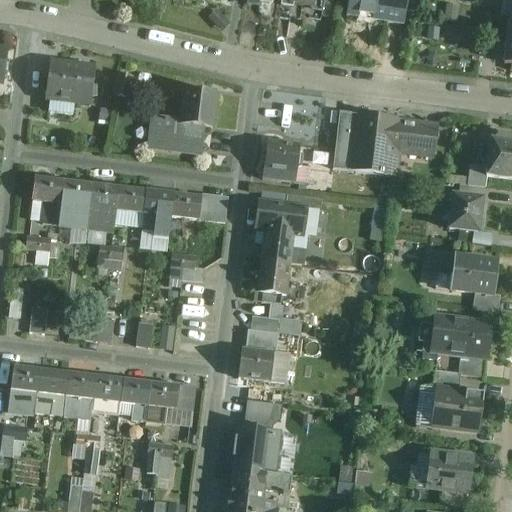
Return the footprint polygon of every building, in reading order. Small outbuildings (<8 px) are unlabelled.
[(259,0),(247,0),(246,6),(259,9),(261,1),(260,1),(259,0)] [(302,0),(281,0),(281,5),(301,8),(302,0)] [(302,0),(301,8),(321,12),(322,12),(324,0),(302,0)] [(337,0),(324,0),(322,12),(321,12),(320,18),(334,21),(337,0)] [(406,0),(349,0),(346,17),(348,18),(349,12),(387,18),(386,24),(402,26),(406,0)] [(511,2),(511,3),(503,2),(501,18),(509,19),(507,34),(511,34),(511,2)] [(511,34),(507,34),(503,65),(511,66),(511,34)] [(94,70),(50,65),(46,101),(89,106),(94,70)] [(120,74),(117,97),(128,99),(131,76),(120,74)] [(217,96),(184,92),(180,122),(180,127),(205,130),(213,131),(217,96)] [(416,125),(339,115),(337,131),(337,133),(335,146),(332,171),(396,179),(399,155),(432,160),(436,128),(431,127),(432,122),(416,120),(416,125)] [(205,130),(180,127),(180,122),(149,118),(144,152),(201,159),(205,130)] [(337,133),(329,132),(328,145),(335,146),(337,133)] [(511,139),(497,138),(496,143),(490,142),(487,169),(486,178),(486,179),(511,181),(511,139)] [(299,147),(267,143),(262,181),(295,186),(299,147)] [(487,169),(469,167),(468,180),(467,188),(485,190),(486,179),(486,178),(487,169)] [(468,180),(455,178),(454,186),(467,188),(468,180)] [(64,183),(36,180),(33,203),(45,204),(61,206),(64,184),(64,183)] [(91,187),(64,183),(64,184),(61,206),(60,216),(58,228),(86,232),(91,187)] [(119,190),(91,187),(86,232),(113,235),(116,213),(119,190)] [(146,193),(119,190),(116,213),(143,216),(146,193)] [(173,196),(146,193),(143,216),(170,219),(173,197),(173,196)] [(201,200),(173,197),(170,219),(198,223),(201,200)] [(321,202),(286,198),(285,209),(304,212),(304,213),(317,214),(320,214),(321,202)] [(481,203),(452,199),(449,231),(477,235),(481,203)] [(227,203),(201,200),(198,223),(225,226),(227,203)] [(61,206),(45,204),(44,214),(60,216),(61,206)] [(285,209),(259,206),(256,233),(263,234),(263,232),(294,236),(294,238),(301,238),(302,232),(304,213),(304,212),(285,209)] [(317,214),(304,213),(302,232),(315,234),(317,214)] [(170,219),(143,216),(142,231),(169,234),(170,219)] [(294,236),(263,232),(263,234),(259,264),(260,264),(289,268),(289,267),(301,269),(303,253),(292,252),(294,238),(294,236)] [(301,238),(294,238),(292,252),(303,253),(305,239),(301,238)] [(39,241),(27,240),(25,252),(30,252),(36,253),(37,253),(39,241)] [(51,242),(39,241),(37,253),(35,265),(48,267),(49,259),(58,260),(59,250),(50,248),(51,242)] [(112,250),(99,248),(97,270),(109,271),(112,250)] [(123,251),(112,250),(109,271),(121,273),(123,251)] [(184,258),(172,257),(169,281),(181,282),(184,258)] [(196,259),(184,258),(181,282),(202,285),(203,272),(195,271),(196,259)] [(496,266),(428,258),(426,274),(452,277),(450,292),(492,298),(496,266)] [(289,268),(260,264),(260,265),(256,295),(262,296),(262,295),(281,298),(286,298),(289,268)] [(12,290),(9,320),(20,321),(23,291),(12,290)] [(281,298),(262,295),(262,296),(260,305),(280,308),(281,298)] [(47,313),(32,311),(29,335),(44,337),(47,313)] [(278,322),(253,319),(252,333),(276,336),(278,322)] [(490,327),(434,319),(430,355),(460,359),(484,362),(486,362),(490,327)] [(101,323),(86,321),(83,343),(98,344),(101,323)] [(113,324),(101,323),(98,344),(111,346),(113,324)] [(127,327),(117,326),(115,347),(124,348),(126,332),(127,327)] [(168,352),(172,329),(160,326),(155,350),(168,352)] [(152,329),(139,327),(136,349),(149,351),(152,329)] [(137,333),(126,332),(124,348),(135,349),(137,333)] [(252,333),(247,332),(245,352),(273,355),(275,356),(278,336),(276,336),(252,333)] [(245,352),(241,351),(238,382),(235,381),(234,388),(247,390),(248,382),(270,385),(284,387),(288,357),(275,356),(273,355),(245,352)] [(484,362),(460,359),(458,378),(460,378),(482,381),(484,362)] [(41,373),(13,369),(10,392),(37,395),(38,395),(41,373)] [(68,376),(41,373),(38,395),(66,399),(68,376)] [(458,378),(434,375),(432,392),(436,393),(436,392),(458,394),(460,378),(458,378)] [(96,379),(68,376),(66,399),(63,419),(77,421),(75,437),(76,438),(76,437),(88,438),(90,422),(93,402),(96,379)] [(123,383),(96,379),(93,402),(120,405),(123,383)] [(150,386),(123,383),(120,405),(147,408),(150,386)] [(178,389),(150,386),(147,408),(167,411),(175,412),(178,389)] [(0,388),(0,402),(7,403),(9,390),(0,388)] [(194,391),(178,389),(175,412),(191,414),(194,391)] [(37,395),(10,392),(9,405),(35,408),(37,395)] [(458,394),(436,392),(436,393),(435,398),(431,429),(478,435),(482,397),(458,394)] [(435,398),(419,396),(416,426),(415,426),(415,430),(419,430),(419,427),(431,429),(435,398)] [(265,408),(243,405),(242,416),(264,419),(265,408)] [(167,411),(147,408),(145,425),(165,427),(167,411)] [(189,430),(191,414),(175,412),(167,411),(165,427),(189,430)] [(15,430),(3,428),(1,450),(12,452),(13,442),(14,442),(15,430)] [(27,431),(15,430),(14,442),(26,443),(27,431)] [(371,436),(362,434),(359,451),(369,453),(371,436)] [(88,438),(76,437),(76,438),(75,449),(87,450),(88,438)] [(100,440),(88,438),(87,450),(85,460),(84,469),(85,469),(92,470),(96,471),(100,440)] [(268,443),(239,440),(235,471),(264,474),(268,443)] [(160,447),(148,446),(147,458),(148,458),(146,476),(156,477),(159,459),(159,460),(160,447)] [(172,449),(160,447),(159,460),(159,459),(156,477),(156,480),(169,481),(172,449)] [(87,450),(75,449),(73,459),(85,460),(87,450)] [(459,458),(430,454),(428,472),(411,470),(408,489),(442,493),(467,496),(468,496),(472,466),(459,464),(459,458)] [(85,469),(84,476),(91,478),(92,470),(85,469)] [(93,495),(96,471),(92,470),(91,478),(84,476),(82,489),(81,494),(93,495)] [(264,474),(235,471),(234,471),(230,501),(227,501),(226,511),(268,511),(269,508),(269,506),(261,505),(262,493),(282,496),(282,497),(287,498),(287,496),(290,496),(292,478),(264,474)] [(82,489),(70,488),(67,511),(79,511),(81,494),(82,489)] [(29,511),(32,491),(21,490),(18,511),(22,511),(29,511)] [(282,496),(262,493),(261,505),(269,506),(269,508),(293,511),(294,502),(289,502),(290,496),(287,496),(287,498),(282,497),(282,496)] [(467,496),(442,493),(440,508),(465,511),(467,496)] [(91,511),(93,495),(81,494),(79,511),(91,511)]
